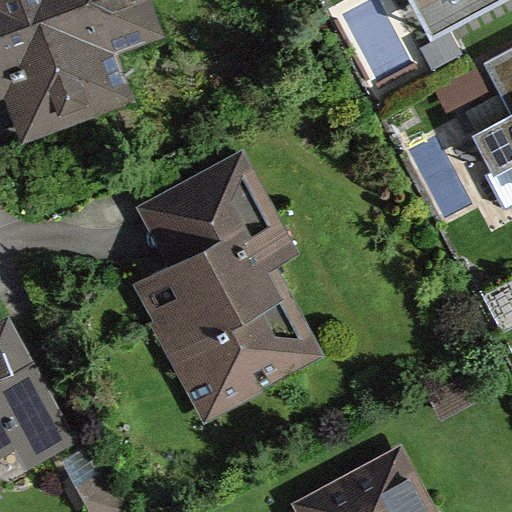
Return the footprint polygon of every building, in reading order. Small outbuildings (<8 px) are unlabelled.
[(0,0),(0,118),(6,136),(104,102),(87,54),(146,33),(134,0),(0,0)] [(395,0),(415,38),(488,0),(395,0)] [(511,113),(485,128),(511,180),(511,113)] [(182,264),(136,287),(202,414),(313,357),(264,264),(287,252),(237,156),(150,202),(182,264)] [(9,340),(0,344),(0,470),(58,443),(9,340)] [(429,511),(399,452),(297,504),(300,511),(429,511)]
